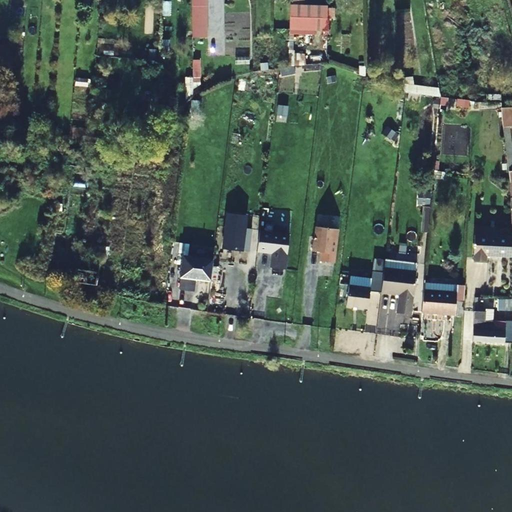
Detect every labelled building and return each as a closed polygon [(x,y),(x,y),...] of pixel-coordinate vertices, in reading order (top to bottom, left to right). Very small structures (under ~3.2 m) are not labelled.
[(304,0),(290,0),(290,30),(326,30),(326,24),(327,6),(304,6),(304,0)] [(191,4),(191,15),(204,15),(204,4),(191,4)] [(192,38),(204,37),(204,15),(191,15),(192,38)] [(200,82),(201,60),(193,60),(192,82),(200,82)] [(439,87),(413,85),(413,77),(405,77),(403,101),(420,102),(420,96),(439,97),(439,87)] [(190,115),(200,115),(200,100),(190,100),(190,115)] [(511,143),(511,127),(511,126),(511,107),(502,108),(509,179),(510,189),(511,199),(511,220),(511,228),(511,232),(511,231),(511,143)] [(94,252),(104,253),(101,287),(120,289),(131,175),(115,174),(107,246),(95,245),(94,252)] [(417,205),(430,205),(430,192),(418,191),(417,205)] [(429,233),(430,207),(422,207),(421,232),(429,233)] [(245,218),(227,216),(223,250),(248,253),(251,232),(244,231),(245,218)] [(333,263),(338,229),(315,226),(312,251),(320,252),(319,261),(333,263)] [(289,236),(259,233),(257,253),(272,254),(270,269),(285,271),(289,236)] [(487,260),(487,255),(511,255),(511,235),(473,235),(473,260),(487,260)] [(210,284),(212,262),(182,259),(178,292),(193,294),(195,282),(210,284)] [(97,284),(99,265),(76,262),(74,282),(97,284)] [(410,314),(415,271),(383,267),(380,292),(398,294),(396,313),(410,314)] [(423,289),(421,311),(455,314),(456,292),(457,285),(424,282),(424,285),(423,289)] [(367,308),(370,288),(348,285),(346,306),(367,308)] [(473,341),(505,342),(505,331),(491,331),(492,321),(485,321),(485,312),(474,312),(473,341)]
